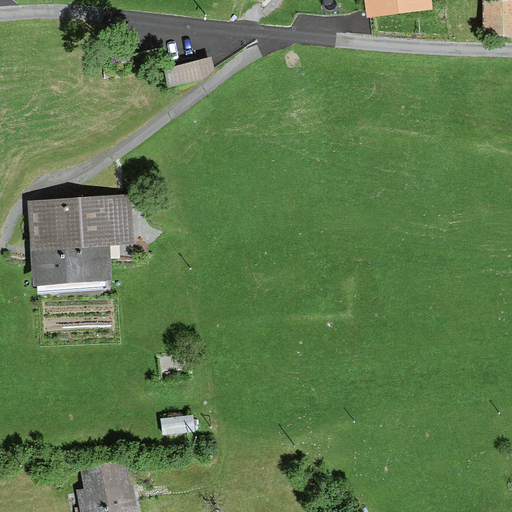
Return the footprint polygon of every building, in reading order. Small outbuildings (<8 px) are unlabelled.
[(364,0),(367,23),(429,15),(427,0),(364,0)] [(511,0),(481,0),(483,36),(511,35),(511,0)] [(213,68),(212,55),(164,67),(169,84),(202,77),(213,68)] [(129,197),(25,203),(31,291),(111,286),(109,251),(133,250),(129,197)] [(191,418),(159,421),(161,437),(193,433),(191,418)] [(78,508),(73,509),(73,511),(135,511),(125,462),(79,471),(83,491),(75,493),(78,508)]
